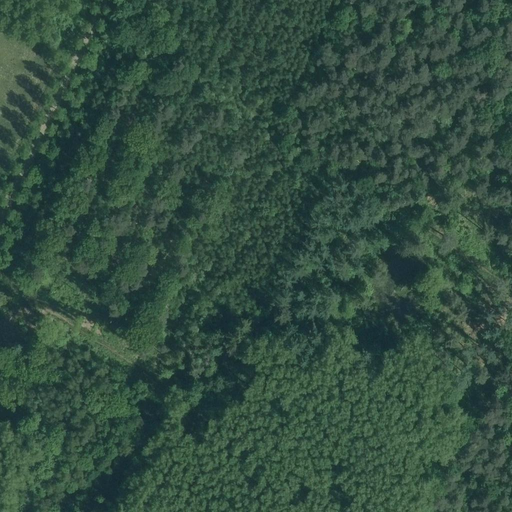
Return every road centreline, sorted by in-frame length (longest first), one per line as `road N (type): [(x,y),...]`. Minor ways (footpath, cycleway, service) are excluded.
road 1 (track): [(511,291),(95,9)]
road 2 (track): [(0,282),(350,511)]
road 3 (track): [(100,0),(0,214)]
